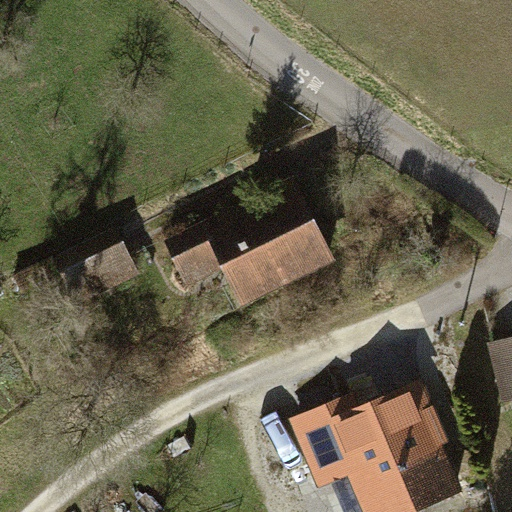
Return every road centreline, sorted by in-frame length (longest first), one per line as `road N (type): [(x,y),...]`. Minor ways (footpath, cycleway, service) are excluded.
road 1 (track): [(43,511),(151,424),(424,313),(511,266)]
road 2 (residential): [(205,0),(347,107),(511,215)]
